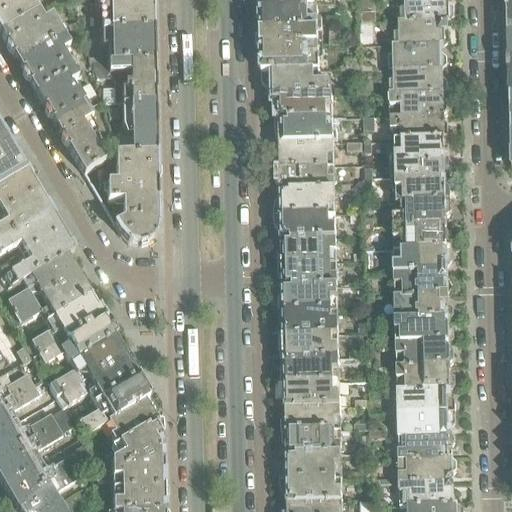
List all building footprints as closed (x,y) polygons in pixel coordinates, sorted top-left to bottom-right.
[(0,0),(0,38),(38,16),(28,0),(0,0)] [(259,0),(260,12),(318,11),(335,10),(334,0),(259,0)] [(152,32),(152,1),(107,2),(107,10),(101,10),(101,34),(152,32)] [(454,22),(454,2),(405,3),(406,26),(448,26),(450,26),(454,22)] [(318,49),(318,11),(260,12),(261,37),(288,37),(289,49),(318,49)] [(68,52),(59,36),(50,21),(43,25),(38,16),(0,38),(30,89),(67,66),(61,56),(68,52)] [(448,46),(448,26),(406,26),(406,27),(399,27),(399,51),(442,50),(444,50),(448,46)] [(153,65),(152,32),(101,34),(102,50),(107,50),(108,66),(153,65)] [(319,74),(318,50),(318,49),(289,49),(288,37),(261,37),(262,76),(319,74)] [(446,70),(446,62),(442,58),(442,50),(399,51),(393,51),(393,75),(442,74),(446,70)] [(362,75),(361,62),(346,62),(346,75),(362,75)] [(154,107),(153,65),(108,66),(108,68),(100,68),(92,68),(96,83),(114,82),(114,95),(101,95),(105,109),(121,108),(154,107)] [(95,99),(88,88),(76,95),(75,93),(71,95),(67,89),(81,81),(76,72),(72,74),(67,66),(30,89),(83,179),(104,166),(91,143),(97,140),(89,126),(93,123),(83,106),(95,99)] [(319,88),(319,74),(262,76),(262,88),(267,93),(271,93),(271,100),(329,99),(329,88),(319,88)] [(447,86),(443,82),(442,74),(393,75),(394,98),(444,97),(447,93),(447,86)] [(362,99),(362,91),(335,92),(335,100),(362,99)] [(448,118),(448,109),(444,106),(444,97),(394,98),(390,98),(390,111),(390,122),(444,121),(448,118)] [(334,122),(333,99),(329,99),(271,100),(271,110),(274,110),(275,124),(334,122)] [(155,157),(154,107),(121,108),(121,131),(125,140),(116,140),(116,158),(155,157)] [(449,144),(448,132),(444,129),(444,121),(390,122),(391,135),(395,135),(396,146),(449,144)] [(334,147),(334,122),(275,124),(275,140),(279,140),(279,148),(334,147)] [(16,342),(5,324),(0,315),(0,193),(26,177),(0,132),(0,382),(8,378),(0,365),(0,332),(8,347),(16,342)] [(445,168),(445,160),(449,157),(449,144),(396,146),(396,159),(391,159),(392,183),(417,183),(417,176),(422,176),(422,169),(445,168)] [(335,171),(334,147),(279,148),(279,157),(275,160),(276,172),(335,171)] [(362,156),(362,147),(347,147),(347,156),(362,156)] [(157,230),(155,157),(116,158),(115,158),(116,186),(107,186),(107,205),(122,205),(123,223),(113,229),(119,240),(120,240),(127,247),(126,247),(128,248),(129,248),(138,250),(146,248),(153,241),(154,241),(154,239),(157,230)] [(446,191),(446,182),(449,180),(449,171),(445,168),(422,169),(422,176),(417,176),(417,183),(392,183),(392,195),(397,195),(397,207),(450,206),(450,194),(446,191)] [(335,194),(335,171),(276,172),(276,174),(275,177),(275,183),(276,186),(276,188),(280,188),(280,196),(335,194)] [(0,219),(38,197),(26,177),(0,193),(0,219)] [(336,219),(335,194),(280,196),(281,205),(276,205),(274,213),(273,220),(336,219)] [(0,245),(50,217),(38,197),(0,219),(0,245)] [(447,222),(450,218),(450,206),(397,207),(397,220),(393,220),(393,231),(447,230),(447,222)] [(0,260),(20,249),(25,258),(61,237),(50,217),(0,245),(0,260)] [(336,242),(336,219),(273,220),(273,221),(275,229),(276,235),(276,236),(281,236),(281,244),(336,242)] [(373,232),(373,223),(363,222),(363,233),(373,232)] [(451,253),(451,241),(447,238),(447,230),(393,231),(394,254),(451,253)] [(371,248),(371,240),(374,236),(374,232),(373,232),(363,233),(363,234),(364,234),(365,255),(375,255),(375,252),(371,248)] [(0,300),(21,288),(67,260),(73,257),(61,237),(25,258),(30,267),(0,284),(0,300)] [(337,267),(336,242),(281,244),(282,253),(278,256),(278,268),(337,267)] [(448,269),(452,265),(451,253),(394,254),(394,278),(448,277),(448,269)] [(13,319),(77,281),(72,274),(73,270),(67,260),(21,288),(26,296),(6,308),(13,319)] [(338,290),(337,267),(278,268),(278,280),(282,284),(283,292),(338,290)] [(452,292),(448,284),(448,277),(394,278),(395,301),(449,300),(452,292)] [(44,327),(91,300),(85,290),(81,289),(77,281),(13,319),(7,322),(14,333),(19,330),(20,330),(39,319),(44,327)] [(338,314),(338,290),(283,292),(283,300),(279,301),(279,316),(338,314)] [(31,363),(101,322),(103,321),(103,320),(100,321),(96,314),(97,310),(91,300),(44,327),(50,336),(30,347),(31,348),(24,352),(31,363)] [(453,319),(453,311),(449,308),(449,300),(395,301),(395,324),(449,323),(453,319)] [(339,339),(338,314),(279,316),(280,332),(283,332),(283,339),(339,339)] [(69,368),(115,340),(109,330),(105,329),(101,322),(31,363),(32,365),(43,383),(50,379),(44,370),(63,359),(69,368)] [(454,343),(453,334),(449,331),(449,323),(395,324),(396,348),(450,347),(454,343)] [(368,338),(368,325),(359,325),(359,338),(368,338)] [(339,339),(283,339),(280,340),(280,356),(284,356),(284,364),(339,363),(339,339)] [(56,403),(124,362),(120,354),(121,351),(115,340),(69,368),(74,377),(49,392),(56,403)] [(454,366),(454,358),(450,354),(450,347),(396,348),(396,371),(450,370),(454,366)] [(376,371),(375,349),(368,350),(369,372),(376,371)] [(32,365),(31,363),(24,352),(15,358),(23,370),(32,365)] [(92,407),(138,381),(132,370),(128,369),(124,362),(56,403),(62,413),(62,414),(87,399),(92,407)] [(340,386),(339,363),(284,364),(284,372),(281,372),(281,388),(340,386)] [(455,390),(455,381),(450,378),(450,370),(396,371),(397,394),(451,394),(451,393),(455,390)] [(383,380),(383,372),(369,372),(369,381),(383,380)] [(0,408),(32,389),(26,378),(0,393),(0,408)] [(104,429),(148,402),(143,395),(144,391),(138,381),(92,407),(98,416),(78,428),(85,440),(104,429)] [(341,410),(340,386),(281,388),(281,404),(285,403),(286,412),(341,410)] [(0,436),(16,427),(10,417),(39,400),(32,389),(0,408),(0,436)] [(455,417),(455,405),(451,401),(451,394),(397,394),(397,418),(455,417)] [(368,410),(368,401),(355,401),(355,411),(368,410)] [(116,449),(157,425),(152,417),(156,415),(156,410),(153,404),(148,402),(104,429),(116,449)] [(341,434),(341,410),(286,412),(286,420),(282,424),(282,436),(341,434)] [(0,462),(67,422),(62,414),(62,413),(51,420),(50,418),(21,436),(16,427),(0,436),(0,462)] [(70,427),(78,422),(76,417),(67,422),(70,427)] [(452,432),(456,428),(455,417),(397,418),(398,441),(452,440),(452,432)] [(34,457),(63,440),(62,438),(72,432),(70,427),(67,422),(0,462),(0,485),(2,489),(40,466),(34,457)] [(162,450),(158,442),(162,440),(161,426),(157,425),(116,449),(111,452),(117,462),(111,465),(112,472),(125,472),(162,450)] [(342,458),(341,434),(282,436),(282,448),(287,451),(287,460),(342,458)] [(383,442),(383,434),(370,434),(370,442),(383,442)] [(452,455),(456,447),(452,440),(398,441),(399,464),(453,463),(452,455)] [(14,509),(90,463),(90,462),(82,449),(70,456),(72,459),(45,475),(40,466),(2,489),(14,509)] [(163,492),(163,467),(162,467),(162,450),(125,472),(112,472),(112,494),(163,492)] [(99,458),(94,451),(87,455),(92,462),(99,458)] [(342,483),(342,458),(287,460),(287,468),(282,468),(282,469),(280,477),(280,484),(342,483)] [(52,499),(87,478),(96,473),(90,463),(14,509),(15,511),(52,511),(66,503),(65,501),(57,506),(52,499)] [(453,479),(457,475),(457,467),(453,463),(399,464),(399,487),(453,487),(453,479)] [(343,507),(342,483),(280,484),(280,485),(281,493),(283,499),(288,499),(288,508),(343,507)] [(458,509),(457,498),(453,494),(453,487),(399,487),(400,511),(408,511),(408,510),(458,509)] [(163,511),(163,492),(112,494),(112,511),(163,511)] [(78,511),(77,510),(84,506),(78,496),(66,503),(52,511),(78,511)]
